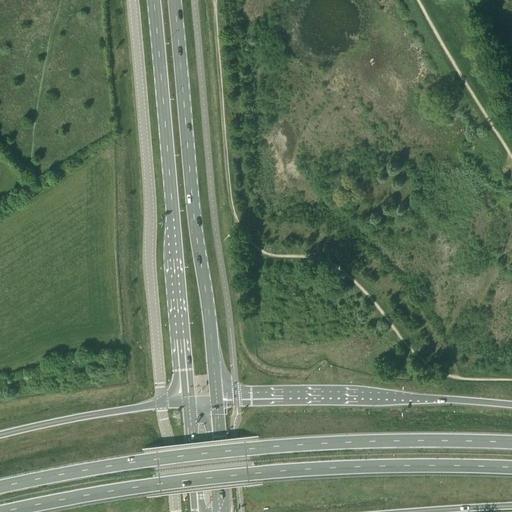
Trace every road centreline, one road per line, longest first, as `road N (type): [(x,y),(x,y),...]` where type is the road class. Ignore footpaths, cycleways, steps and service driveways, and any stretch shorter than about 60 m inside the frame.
road 1 (trunk): [(511,443),(245,449),(0,487)]
road 2 (trunk): [(7,511),(248,475),(511,468)]
road 3 (unclassified): [(130,0),(161,402)]
road 4 (primary): [(152,0),(186,401)]
road 5 (primary): [(218,399),(175,0)]
road 6 (trunk): [(511,405),(218,399)]
road 7 (trunk): [(161,402),(0,435)]
